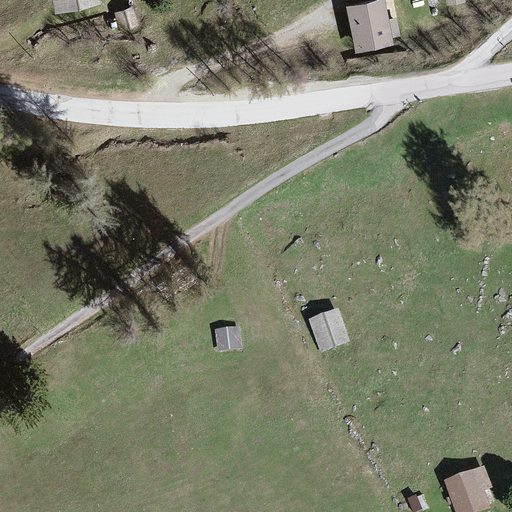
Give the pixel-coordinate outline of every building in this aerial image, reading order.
[(96,0),(45,0),(50,15),(97,4),(96,0)] [(381,0),(378,0),(342,8),(353,53),(392,44),(381,0)] [(339,314),(310,326),(323,356),(350,344),(339,314)] [(240,329),(215,333),(219,355),(244,351),(240,329)] [(485,473),(443,490),(452,511),(493,511),(500,509),(485,473)]
